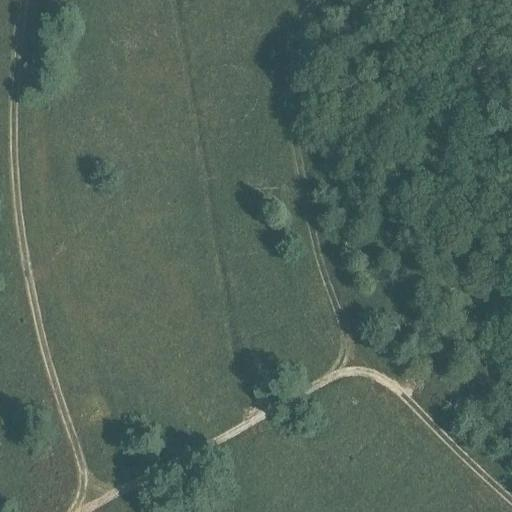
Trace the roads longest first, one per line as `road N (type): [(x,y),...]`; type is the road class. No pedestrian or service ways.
road 1 (track): [(511,491),(357,363),(306,271),(289,133),(293,0)]
road 2 (track): [(95,495),(40,361),(14,186),(20,0)]
road 3 (track): [(357,363),(64,511)]
